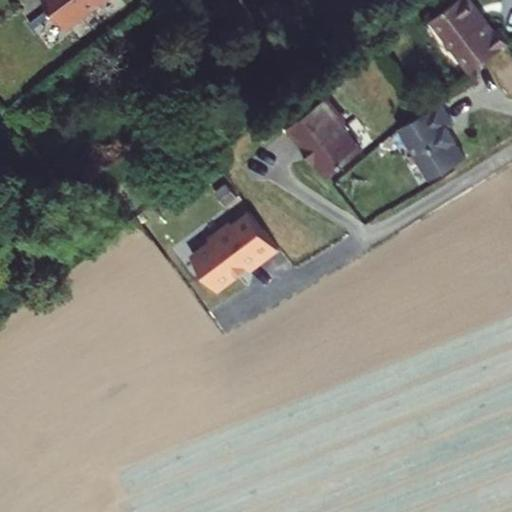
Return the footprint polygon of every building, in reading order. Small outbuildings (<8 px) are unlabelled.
[(49,0),(66,23),(97,0),(49,0)] [(484,54),(511,31),(511,12),(511,11),(507,14),(495,0),(447,0),(443,4),(484,54)] [(347,112),(330,90),(291,119),(308,142),(311,141),(330,169),(365,143),(346,117),(347,112)] [(452,121),(440,101),(399,126),(406,136),(405,140),(409,147),(413,148),(430,177),(465,156),(447,124),(452,121)] [(211,235),(214,239),(192,256),(217,289),(277,244),(253,211),(235,224),(231,219),(211,235)]
